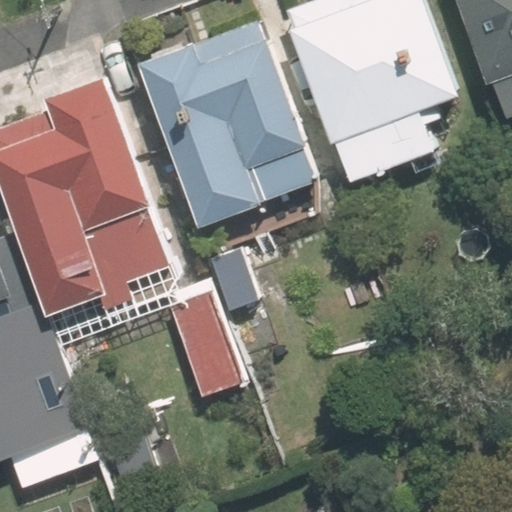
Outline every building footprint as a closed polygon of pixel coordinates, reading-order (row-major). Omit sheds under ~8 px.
[(308,0),(301,3),(352,137),(476,90),(441,0),(308,0)] [(511,0),(474,0),(511,101),(511,0)] [(152,64),(210,218),(333,172),(275,17),(152,64)] [(0,120),(0,152),(66,333),(202,284),(125,75),(0,120)] [(0,338),(37,326),(0,210),(0,338)]
